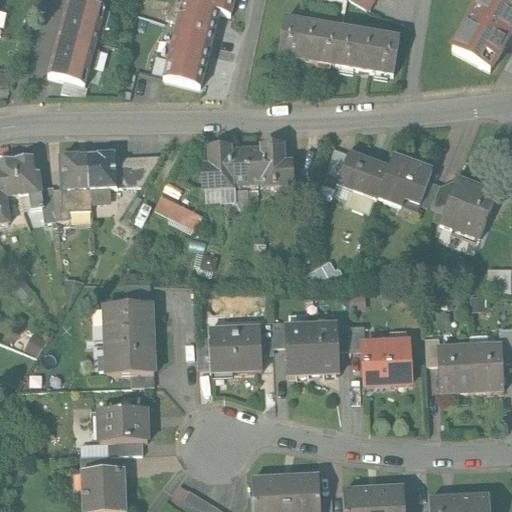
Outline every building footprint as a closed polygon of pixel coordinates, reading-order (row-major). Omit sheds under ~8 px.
[(79,0),(78,6),(101,12),(104,0),(79,0)] [(234,0),(195,0),(194,9),(193,9),(218,15),(218,16),(229,19),(234,0)] [(346,2),(323,0),(316,0),(312,27),(341,32),(346,2)] [(347,0),(368,12),(375,0),(347,0)] [(511,0),(480,0),(451,53),(489,74),(511,31),(511,0)] [(78,6),(68,4),(48,80),(63,85),(84,90),(104,13),(101,12),(78,6)] [(218,15),(193,9),(194,9),(182,6),(163,83),(199,92),(218,16),(218,15)] [(312,27),(283,23),(277,59),(335,69),(341,32),(312,27)] [(399,42),(341,32),(335,69),(392,79),(399,42)] [(86,91),(63,85),(60,97),(73,100),(83,100),(86,91)] [(261,154),(245,155),(247,188),(263,187),(263,190),(291,189),(290,166),(283,166),(282,149),(261,150),(261,154)] [(229,152),(208,153),(209,170),(202,170),(203,193),(231,192),(231,189),(247,188),(245,155),(229,155),(229,152)] [(333,153),(326,176),(339,181),(347,158),(333,153)] [(388,170),(348,156),(347,158),(339,181),(336,189),(376,204),(377,202),(388,170)] [(115,157),(86,159),(89,205),(108,204),(107,191),(117,191),(115,157)] [(86,159),(59,160),(61,193),(61,194),(64,194),(67,215),(68,215),(90,214),(89,205),(86,159)] [(432,173),(392,159),(388,170),(377,202),(401,211),(404,203),(419,208),(427,185),(432,173)] [(33,161),(14,164),(18,199),(28,198),(30,213),(40,212),(41,212),(39,196),(40,196),(39,193),(37,176),(35,176),(33,161)] [(14,164),(0,165),(0,229),(9,228),(5,201),(18,199),(14,164)] [(443,217),(439,227),(478,243),(496,198),(457,182),(452,195),(443,217)] [(439,190),(427,185),(419,208),(430,212),(439,190)] [(452,195),(439,190),(430,212),(443,217),(452,195)] [(50,191),(39,193),(40,196),(39,196),(41,212),(40,212),(42,226),(55,225),(51,195),(50,191)] [(246,192),(236,192),(236,204),(247,203),(246,192)] [(61,193),(51,195),(55,225),(69,223),(68,215),(67,215),(64,194),(61,194),(61,193)] [(182,210),(160,199),(154,212),(175,223),(182,210)] [(509,273),(486,272),(485,296),(509,297),(509,273)] [(150,289),(124,289),(124,310),(150,309),(150,289)] [(124,310),(103,311),(106,362),(110,362),(111,381),(131,380),(153,379),(150,309),(124,310)] [(285,326),(271,327),(273,353),(285,352),(284,331),(286,331),(285,326)] [(271,327),(258,327),(258,332),(259,332),(260,353),(273,353),(271,327)] [(347,328),(337,329),(338,356),(348,355),(347,330),(347,328)] [(286,331),(284,331),(285,352),(287,381),(339,378),(338,356),(337,329),(286,331)] [(362,330),(347,330),(348,355),(363,355),(363,349),(362,330)] [(258,332),(208,335),(209,350),(210,373),(210,378),(261,375),(260,353),(259,332),(258,332)] [(31,336),(23,351),(37,358),(45,343),(31,336)] [(511,339),(499,340),(499,351),(501,351),(502,367),(511,366),(511,339)] [(438,342),(424,343),(425,370),(437,369),(437,354),(438,353),(438,342)] [(407,346),(389,347),(389,354),(376,355),(376,349),(363,349),(363,355),(365,383),(390,382),(390,388),(409,387),(407,346)] [(209,350),(197,350),(198,373),(210,373),(209,350)] [(499,351),(481,351),(481,360),(469,360),(470,396),(503,395),(502,367),(501,351),(499,351)] [(438,353),(437,354),(437,369),(439,398),(470,396),(469,360),(457,361),(456,353),(438,353)] [(153,379),(131,380),(131,391),(154,390),(153,379)] [(145,413),(104,415),(105,447),(108,447),(142,446),(147,446),(145,413)] [(142,446),(108,447),(108,460),(142,459),(142,446)] [(107,460),(80,461),(80,478),(87,477),(87,475),(107,474),(107,460)] [(125,511),(125,476),(107,477),(107,474),(87,475),(87,477),(87,499),(81,499),(81,511),(125,511)] [(318,481),(250,485),(252,511),(319,511),(319,503),(318,481)] [(213,511),(180,491),(169,509),(174,511),(213,511)] [(404,511),(403,491),(343,495),(343,511),(404,511)] [(488,511),(488,499),(427,502),(427,511),(488,511)] [(331,511),(331,503),(319,503),(319,511),(331,511)]
